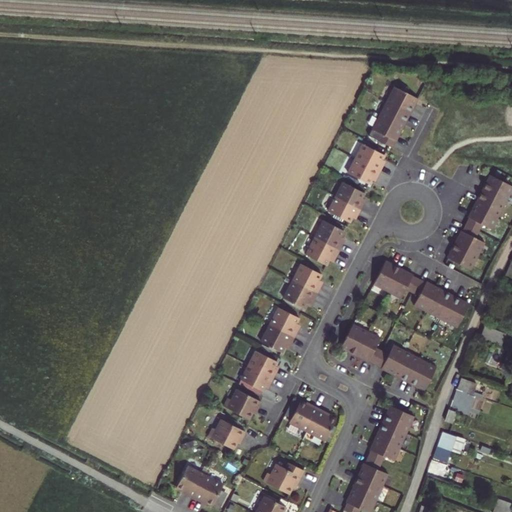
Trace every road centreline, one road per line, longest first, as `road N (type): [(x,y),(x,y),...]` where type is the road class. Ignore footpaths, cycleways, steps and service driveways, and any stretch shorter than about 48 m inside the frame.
road 1 (residential): [(379,222),(311,356),(321,372),(353,387),(361,404),(310,511)]
road 2 (track): [(146,504),(0,424)]
road 3 (residential): [(379,222),(411,231),(430,219),(418,191),(391,200)]
